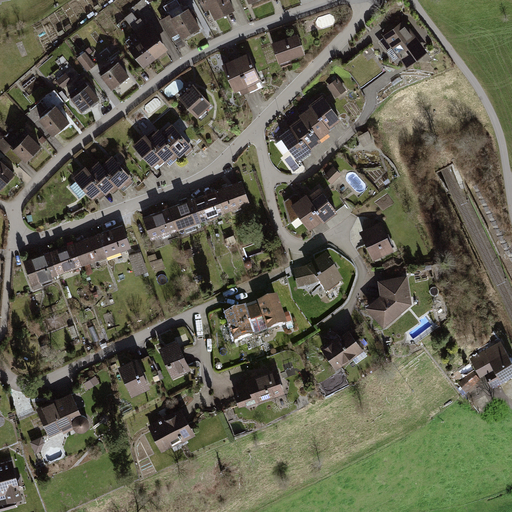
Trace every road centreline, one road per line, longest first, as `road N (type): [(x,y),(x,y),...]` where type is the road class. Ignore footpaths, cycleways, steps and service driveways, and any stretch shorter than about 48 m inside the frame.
road 1 (residential): [(332,0),(213,44),(111,113),(26,192),(20,218),(38,235),(210,173),(255,130)]
road 2 (residential): [(0,372),(25,388),(51,380),(269,280)]
road 3 (residential): [(255,130),(283,239),(308,247),(330,231),(344,232),(365,277),(342,318)]
road 4 (residential): [(414,0),(489,110),(511,213)]
road 5 (residential): [(255,130),(379,0)]
